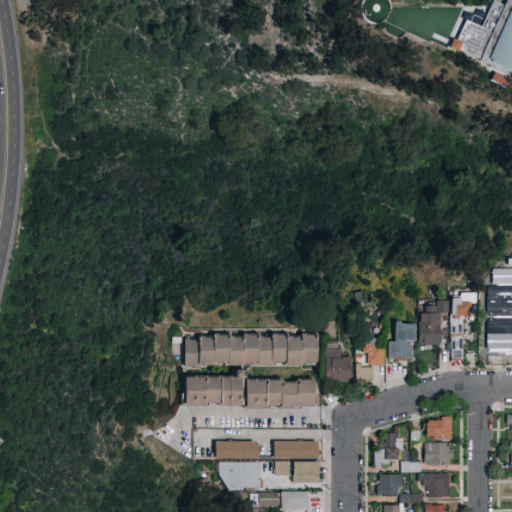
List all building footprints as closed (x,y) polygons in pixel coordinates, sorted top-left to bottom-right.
[(361,7),(363,1),(363,0),(390,0),(391,1),(392,7),(384,23),(378,24),(372,23),(366,19),(362,12),(361,7)] [(450,48),(454,39),(458,40),(467,20),(482,27),(491,7),(494,0),(505,5),(507,0),(511,0),(511,77),(489,67),(490,66),(479,61),(480,60),(460,51),(459,52),(450,48)] [(490,81),(494,73),(510,80),(506,89),(490,81)] [(461,294),(477,294),(477,304),(471,304),(471,317),(470,317),(470,319),(466,318),(465,321),(464,322),(466,324),(466,326),(464,328),(464,334),(465,334),(465,339),(464,339),(464,362),(452,362),(452,359),(453,359),(453,350),(452,350),(452,339),(451,339),(451,334),(452,335),(451,314),(452,314),(452,299),(454,299),(454,297),(461,297),(461,294)] [(438,301),(450,301),(450,313),(442,314),(442,346),(419,346),(419,321),(421,321),(421,314),(426,314),(426,307),(438,307),(438,301)] [(325,322),(336,322),(336,331),(337,331),(337,339),(325,339),(325,329),(325,322)] [(389,343),(396,343),(396,322),(402,322),(402,325),(414,325),(416,325),(416,341),(407,341),(407,345),(413,345),(413,359),(407,359),(407,361),(395,361),(395,359),(389,359),(389,343)] [(215,363),(215,339),(215,337),(215,335),(219,335),(219,336),(228,336),(228,334),(230,334),(230,335),(230,363),(215,363)] [(244,363),(244,339),(243,339),(243,337),(244,335),(248,335),(248,336),(257,336),(257,334),(259,334),(259,337),(259,363),(246,363),(244,363)] [(287,334),(289,334),(289,337),(292,337),(292,338),(302,338),(303,338),(303,363),(303,366),(287,366),(287,363),(287,336),(287,334)] [(230,335),(231,335),(231,337),(234,337),(234,339),(243,339),(244,339),(244,363),(244,365),(241,365),(236,365),(236,364),(230,364),(230,363),(230,335)] [(272,335),(277,335),(277,336),(287,336),(287,363),(272,363),(272,339),(272,335)] [(302,335),(307,335),(307,336),(316,336),(316,335),(319,335),(319,363),(303,363),(303,338),(302,338),(302,335)] [(185,339),(190,339),(190,341),(200,341),(200,337),(205,337),(205,339),(215,339),(215,363),(215,366),(201,366),(201,368),(185,368),(185,339)] [(259,337),(263,337),(263,339),(272,339),(272,363),(272,365),(259,365),(259,363),(259,337)] [(364,356),(364,339),(386,339),(386,365),(374,365),(374,368),(368,368),(368,356),(364,356)] [(328,342),(340,342),(339,351),(342,351),(341,360),(343,360),(343,358),(352,358),(352,384),(327,383),(327,378),(325,378),(326,351),(328,351),(328,342)] [(185,379),(194,379),(194,377),(196,377),(196,379),(205,379),(205,377),(207,377),(207,379),(217,379),(217,377),(220,377),(220,379),(229,379),(229,377),(231,377),(231,379),(236,379),(236,371),(241,371),(241,365),(244,365),(244,363),(246,363),(246,377),(247,377),(247,381),(255,381),(255,380),(257,380),(257,382),(266,382),(266,380),(268,380),(268,382),(279,382),(279,380),(283,380),(283,382),(284,382),(284,384),(295,384),(295,382),(297,382),(297,380),(300,380),(300,382),(310,382),(310,380),(315,380),(315,405),(298,406),(298,408),(282,408),(282,405),(275,405),(275,406),(267,406),(267,408),(246,408),(246,405),(221,406),(221,402),(215,402),(215,403),(205,403),(205,406),(185,406),(185,379)] [(357,365),(362,365),(362,368),(374,368),(374,382),(367,382),(367,385),(360,385),(360,382),(357,382),(357,365)] [(511,430),(511,412),(503,413),(503,425),(509,424),(509,430),(511,430)] [(422,430),(422,432),(424,429),(424,426),(425,425),(429,424),(429,422),(443,421),(443,418),(453,418),(453,441),(434,441),(434,438),(427,438),(427,430),(425,430),(422,433),(422,442),(412,442),(412,430),(422,430)] [(375,451),(383,443),(385,442),(385,443),(386,443),(386,434),(397,434),(397,440),(404,439),(404,452),(399,452),(399,461),(391,461),(391,465),(383,465),(383,468),(375,468),(375,451)] [(274,443),(318,442),(318,443),(319,443),(319,446),(318,446),(318,457),(320,457),(320,459),(318,459),(318,460),(274,460),(274,443)] [(256,443),(256,444),(260,444),(260,460),(212,460),(212,453),(215,453),(215,443),(256,443)] [(426,444),(450,444),(450,450),(454,450),(454,460),(450,460),(450,467),(430,467),(430,464),(425,464),(426,444)] [(423,463),(423,473),(402,474),(401,452),(412,452),(412,464),(423,463)] [(276,462),(291,462),(291,476),(283,476),(280,484),(276,484),(276,462)] [(219,463),(259,463),(260,481),(264,481),(264,489),(255,489),(255,491),(245,491),(245,489),(241,489),(239,491),(229,491),(220,477),(219,477),(219,474),(217,474),(217,464),(219,464),(219,463)] [(294,463),(320,463),(320,484),(294,484),(294,463)] [(420,475),(450,475),(451,498),(429,499),(429,492),(427,492),(427,487),(424,487),(424,482),(420,482),(420,475)] [(403,476),(403,489),(399,489),(399,496),(378,496),(378,486),(381,486),(381,483),(381,476),(403,476)] [(259,495),(259,494),(279,493),(280,500),(279,507),(259,508),(259,506),(250,506),(250,495),(259,495)] [(281,493),(309,493),(309,509),(296,509),(296,511),(281,511),(281,493)] [(412,495),(412,504),(401,504),(401,495),(412,495)] [(412,495),(423,495),(423,497),(424,497),(425,504),(413,504),(412,495)] [(399,511),(400,504),(381,503),(380,511),(399,511)] [(421,511),(446,511),(446,510),(443,510),(443,504),(422,503),(421,511)]
